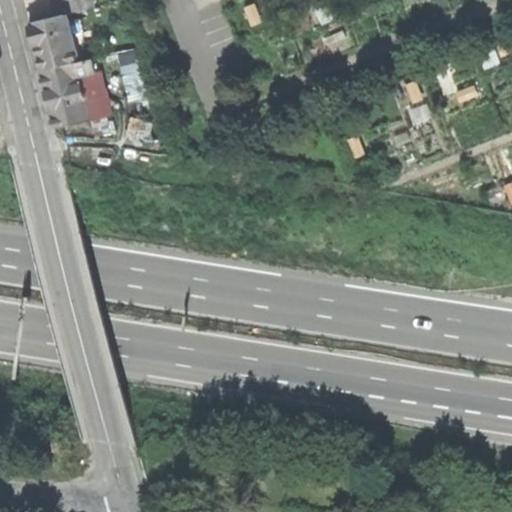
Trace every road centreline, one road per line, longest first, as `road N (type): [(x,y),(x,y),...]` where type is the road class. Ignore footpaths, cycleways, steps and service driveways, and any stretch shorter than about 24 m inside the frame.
road 1 (trunk): [(511,342),(0,254)]
road 2 (trunk): [(0,321),(511,400)]
road 3 (residential): [(127,501),(0,4)]
road 4 (unclassified): [(127,501),(0,494)]
